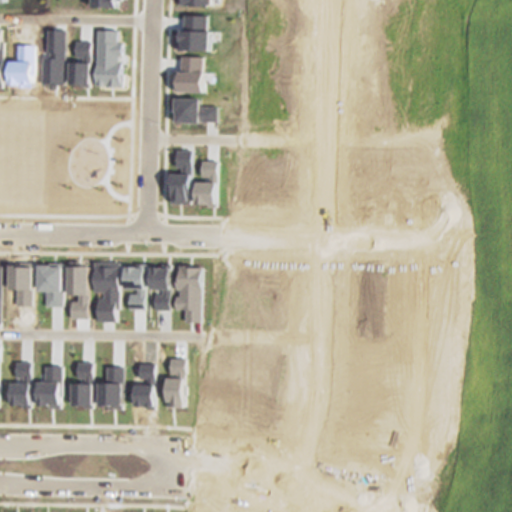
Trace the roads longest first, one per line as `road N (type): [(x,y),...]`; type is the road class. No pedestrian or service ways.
road 1 (residential): [(327,0),(318,399),(296,472)]
road 2 (residential): [(0,233),(374,241),(456,220)]
road 3 (residential): [(296,472),(186,439),(0,444)]
road 4 (residential): [(0,484),(209,488),(265,511)]
road 5 (residential): [(152,0),(149,233)]
